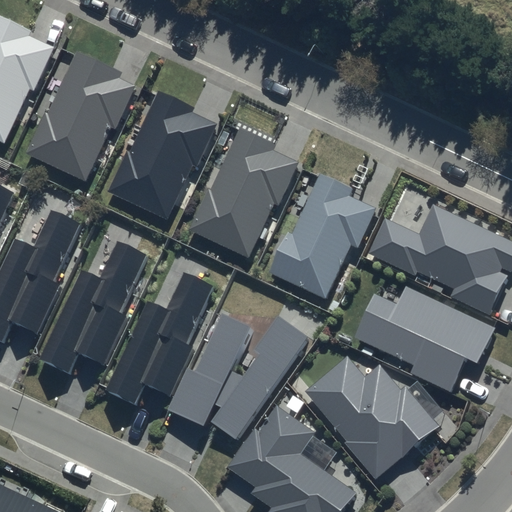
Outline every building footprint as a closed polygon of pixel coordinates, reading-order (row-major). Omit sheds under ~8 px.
[(31,31),(0,16),(0,140),(3,142),(28,88),(33,90),(53,47),(29,36),(31,31)] [(113,69),(76,52),(48,111),(45,110),(25,152),(84,180),(110,125),(115,128),(135,85),(111,74),(113,69)] [(195,107),(159,90),(131,150),(128,148),(108,190),(167,218),(192,164),(197,166),(217,123),(193,112),(195,107)] [(277,146),(240,129),(212,188),(209,187),(189,229),(248,257),(274,202),(278,204),(298,162),(274,151),(277,146)] [(353,188),(320,173),(292,233),(287,231),(269,271),(327,298),(353,244),(357,246),(375,209),(349,196),(353,188)] [(0,225),(16,191),(0,183),(0,225)] [(419,232),(385,216),(367,254),(415,277),(418,271),(455,289),(451,297),(490,316),(511,270),(511,241),(433,203),(419,232)] [(54,280),(81,222),(53,208),(35,246),(15,237),(0,267),(0,339),(4,342),(14,320),(38,332),(61,283),(54,280)] [(122,312),(149,254),(121,241),(103,279),(83,269),(40,359),(72,374),(82,352),(106,364),(129,316),(122,312)] [(186,344),(213,286),(185,273),(166,311),(147,301),(104,391),(136,406),(146,384),(170,396),(193,348),(186,344)] [(496,327),(406,286),(397,305),(374,294),(354,337),(415,365),(411,374),(451,392),(466,358),(479,364),(496,327)] [(236,440),(307,337),(278,315),(254,350),(260,355),(242,377),(231,371),(251,326),(221,314),(195,372),(188,369),(168,410),(203,426),(215,404),(221,407),(210,422),(236,440)] [(365,377),(347,356),(305,391),(346,441),(344,443),(375,480),(439,427),(404,386),(400,389),(379,364),(365,377)] [(315,432),(277,405),(259,431),(255,427),(227,468),(256,487),(251,494),(272,509),(269,511),(341,511),(355,493),(299,455),(315,432)] [(58,511),(0,484),(0,511),(58,511)]
